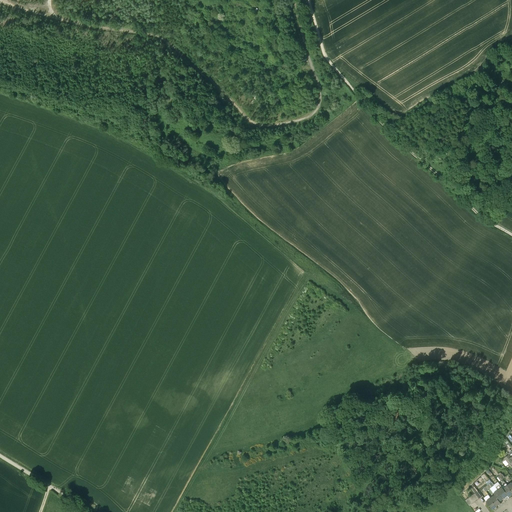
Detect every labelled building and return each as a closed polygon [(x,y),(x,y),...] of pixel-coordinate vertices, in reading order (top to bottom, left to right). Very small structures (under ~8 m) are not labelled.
[(231,82),(225,92),(237,100),(243,91),(231,82)] [(474,481),(477,485),(487,479),(484,475),(474,481)] [(505,483),(501,486),(508,495),(507,495),(509,497),(511,494),(511,492),(507,485),(505,483)] [(508,495),(501,486),(499,484),(495,487),(497,490),(503,498),(507,495),(508,495)] [(474,486),(471,488),(475,493),(479,499),(481,497),(477,491),(474,486)] [(497,490),(493,493),(494,494),(499,501),(503,498),(497,490)] [(488,494),(483,498),(486,501),(485,501),(486,502),(492,509),(496,506),(490,498),(490,497),(488,494)] [(501,503),(499,501),(494,494),(490,497),(490,498),(496,506),(501,503)]
